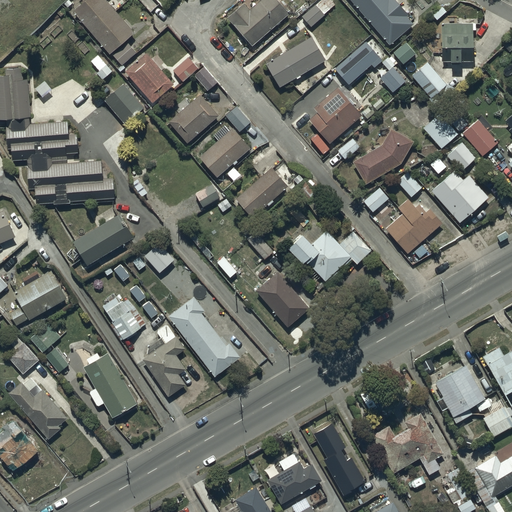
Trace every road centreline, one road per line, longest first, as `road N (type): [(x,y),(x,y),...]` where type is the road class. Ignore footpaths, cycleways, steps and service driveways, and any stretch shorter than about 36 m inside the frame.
road 1 (primary): [(436,308),(81,511)]
road 2 (residential): [(190,21),(436,308)]
